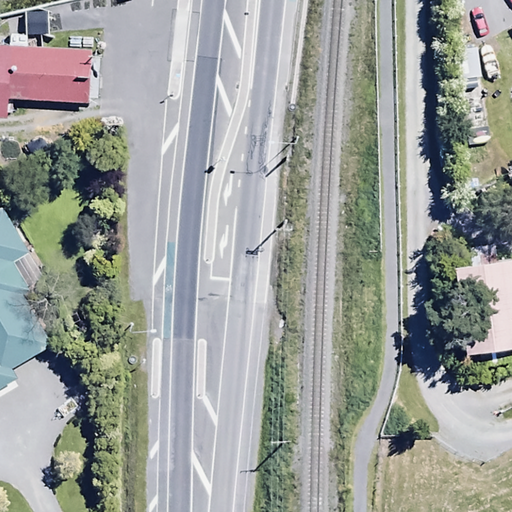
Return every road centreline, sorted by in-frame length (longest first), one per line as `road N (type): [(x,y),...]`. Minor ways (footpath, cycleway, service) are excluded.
road 1 (trunk): [(261,116),(231,398),(202,511)]
road 2 (trunk): [(186,276),(215,0)]
road 3 (trunk): [(197,511),(181,395),(186,276)]
road 4 (trunk): [(261,116),(228,201),(217,287),(198,288),(186,276)]
